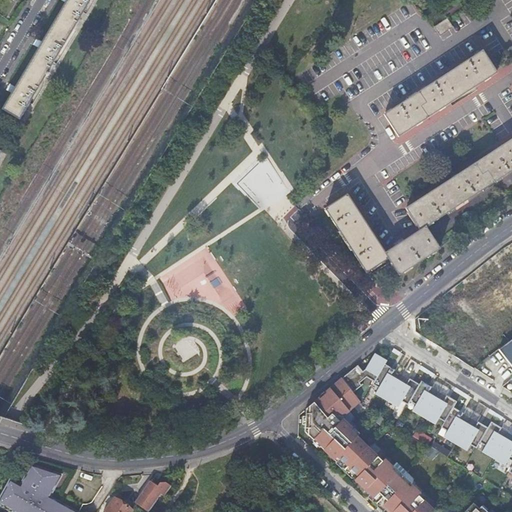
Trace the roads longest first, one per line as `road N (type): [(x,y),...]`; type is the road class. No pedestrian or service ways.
road 1 (tertiary): [(0,432),(89,459),(192,455),(261,425)]
road 2 (tertiary): [(261,425),(386,326)]
road 3 (tertiary): [(386,326),(511,229)]
road 4 (residential): [(511,404),(386,326)]
road 5 (residential): [(261,425),(359,511)]
